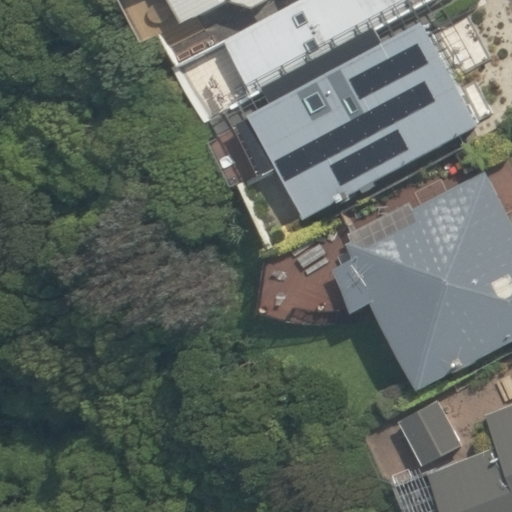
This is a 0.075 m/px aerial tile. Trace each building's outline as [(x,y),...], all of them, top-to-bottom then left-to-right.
[(143,0),(148,8),(162,0),(175,0),(197,39),(251,9),(261,27),(231,44),(263,100),(418,14),(410,0),(143,0)] [(234,190),(270,253),(482,132),(421,27),(250,125),(274,166),(234,190)] [(390,312),(433,398),(511,358),(511,171),(473,191),(456,159),(347,213),(372,263),(339,280),(362,326),(390,312)] [(442,402),(400,423),(424,472),(467,451),(442,402)] [(409,495),(414,511),(511,511),(511,415),(484,425),(498,466),(409,495)]
